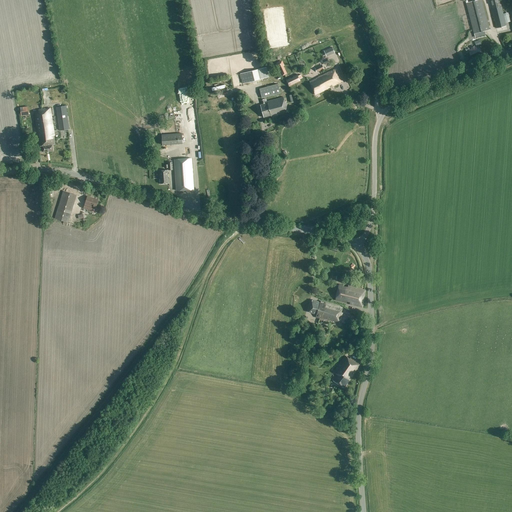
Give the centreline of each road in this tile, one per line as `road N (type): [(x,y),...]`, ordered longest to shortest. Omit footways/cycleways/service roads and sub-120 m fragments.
road 1 (tertiary): [(357,245),(329,232),(205,216),(70,173),(0,171)]
road 2 (track): [(57,511),(103,470),(152,403),(204,277),(238,222)]
road 3 (unclassified): [(357,245),(371,219),(375,133),(388,107),(511,51)]
road 4 (tertiary): [(362,511),(358,411),(371,323),(368,266),(357,245)]
road 5 (track): [(381,116),(380,60),(354,0)]
